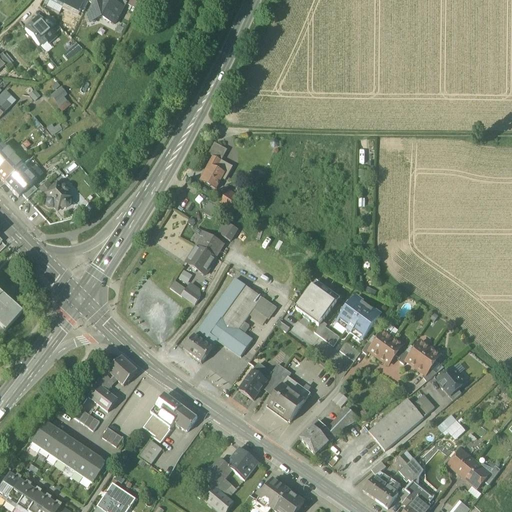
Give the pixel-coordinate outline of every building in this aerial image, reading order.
[(50,0),(49,2),(62,9),(66,0),(50,0)] [(66,0),(62,9),(76,16),(79,11),(84,1),(84,0),(66,0)] [(102,19),(116,26),(126,5),(115,0),(114,4),(105,0),(103,0),(101,4),(96,2),(94,6),(91,13),(92,19),(98,16),(103,18),(102,19)] [(130,0),(127,0),(126,5),(136,10),(139,4),(130,0)] [(89,3),(84,1),(79,11),(83,13),(89,3)] [(40,22),(54,37),(59,33),(45,17),(40,22)] [(37,19),(24,30),(42,51),(55,39),(54,37),(40,22),(37,19)] [(13,68),(3,57),(0,60),(0,62),(4,67),(4,68),(7,72),(13,68)] [(56,83),(51,88),(54,92),(49,97),(57,106),(68,97),(56,83)] [(10,98),(4,92),(0,96),(0,117),(10,107),(6,102),(10,98)] [(61,131),(57,123),(47,130),(51,137),(61,131)] [(225,151),(214,145),(208,156),(213,158),(221,162),(217,170),(221,173),(226,164),(220,161),(225,151)] [(20,146),(13,153),(15,155),(16,155),(19,158),(27,152),(20,146)] [(1,147),(0,147),(0,169),(12,159),(1,147)] [(12,159),(0,169),(0,179),(4,184),(22,169),(17,164),(21,160),(18,159),(15,155),(12,159)] [(221,173),(217,170),(221,162),(213,158),(206,171),(209,173),(203,183),(216,190),(224,174),(221,173)] [(31,186),(35,183),(26,174),(22,169),(4,184),(18,199),(21,196),(31,186)] [(31,170),(26,174),(35,183),(39,179),(31,170)] [(51,189),(46,183),(38,191),(43,197),(51,189)] [(60,189),(56,185),(51,189),(43,197),(47,201),(46,202),(46,206),(48,208),(52,208),(53,207),(57,211),(60,208),(61,210),(65,210),(67,207),(68,204),(66,203),(69,200),(66,196),(67,194),(67,191),(65,188),(61,188),(60,189)] [(31,186),(21,196),(26,201),(36,192),(31,186)] [(236,197),(229,193),(223,204),(229,208),(236,197)] [(238,231),(230,226),(223,238),(231,243),(238,231)] [(215,240),(201,231),(198,236),(203,239),(198,246),(198,247),(205,252),(209,248),(210,248),(215,240)] [(215,240),(210,248),(209,248),(205,252),(216,259),(224,246),(215,240)] [(205,252),(198,247),(187,264),(206,276),(216,259),(205,252)] [(179,279),(187,284),(192,275),(184,270),(179,279)] [(175,282),(185,288),(187,285),(178,279),(182,271),(181,271),(175,282)] [(235,280),(194,337),(204,344),(210,337),(210,336),(222,320),(246,288),(235,280)] [(171,289),(182,298),(187,292),(176,283),(171,289)] [(256,294),(278,307),(284,296),(262,284),(256,294)] [(296,311),(319,327),(322,323),(336,303),(330,298),(332,296),(322,289),(320,291),(313,286),(296,311)] [(187,292),(182,298),(194,307),(203,296),(191,287),(187,292)] [(246,288),(222,320),(238,332),(239,331),(244,324),(254,310),(262,300),(262,299),(246,288)] [(5,301),(0,296),(0,329),(3,333),(4,334),(21,315),(11,306),(13,304),(7,299),(5,301)] [(380,318),(355,299),(337,322),(348,330),(346,332),(351,336),(352,333),(363,341),(380,318)] [(262,300),(254,310),(268,321),(276,310),(262,300)] [(222,320),(210,336),(210,337),(217,342),(241,358),(252,342),(238,332),(222,320)] [(277,328),(286,334),(290,329),(280,323),(277,328)] [(327,326),(322,323),(319,327),(314,334),(319,337),(325,329),(327,326)] [(244,324),(239,331),(244,335),(249,327),(244,324)] [(386,335),(382,336),(380,338),(374,347),(370,352),(372,354),(373,353),(375,355),(374,356),(379,360),(393,340),(393,341),(399,333),(391,327),(390,328),(385,333),(386,335)] [(340,339),(325,329),(319,337),(333,348),(340,339)] [(204,344),(194,337),(184,352),(202,365),(212,350),(204,344)] [(210,337),(204,344),(212,350),(217,342),(210,337)] [(393,340),(379,360),(384,364),(385,362),(387,363),(386,364),(389,366),(396,357),(403,348),(393,341),(393,340)] [(369,343),(362,353),(367,357),(370,352),(374,347),(369,343)] [(430,350),(421,343),(411,357),(407,362),(410,364),(410,363),(412,365),(411,366),(416,370),(430,350)] [(346,344),(340,353),(354,363),(361,354),(346,344)] [(407,351),(403,348),(396,357),(400,361),(406,353),(407,351)] [(430,350),(416,370),(421,373),(422,372),(424,373),(424,374),(426,376),(430,371),(436,362),(438,360),(437,356),(435,354),(430,350)] [(400,361),(399,363),(404,367),(407,362),(411,357),(406,353),(400,361)] [(122,359),(95,385),(97,387),(98,387),(103,391),(111,382),(109,380),(112,377),(124,388),(137,373),(122,359)] [(269,378),(276,383),(285,372),(278,366),(269,378)] [(453,370),(438,383),(445,391),(446,390),(450,396),(449,397),(450,397),(458,391),(463,386),(460,382),(462,380),(463,378),(460,375),(458,375),(457,375),(453,370)] [(430,371),(426,376),(422,379),(427,384),(437,375),(430,371)] [(285,372),(269,394),(274,398),(287,379),(290,375),(285,372)] [(266,382),(253,373),(239,392),(253,402),(262,389),(267,383),(266,382)] [(269,378),(266,382),(267,383),(262,389),(269,394),(276,383),(269,378)] [(310,396),(287,379),(274,398),(267,407),(290,424),(310,396)] [(103,391),(98,387),(97,387),(89,399),(108,414),(117,401),(103,391)] [(458,391),(450,397),(449,397),(448,397),(453,403),(461,395),(458,391)] [(340,393),(332,400),(340,408),(348,401),(340,393)] [(434,410),(424,397),(418,402),(429,415),(434,410)] [(164,403),(144,430),(162,443),(171,431),(169,430),(174,423),(171,421),(181,408),(169,399),(164,403)] [(407,401),(369,434),(385,453),(423,420),(422,420),(423,420),(423,419),(407,401)] [(197,419),(181,408),(171,421),(174,423),(187,433),(197,419)] [(85,413),(80,410),(73,420),(78,423),(85,413)] [(347,410),(327,431),(334,439),(344,428),(358,420),(347,410)] [(90,417),(85,413),(78,423),(83,426),(90,417)] [(90,417),(83,426),(88,430),(95,420),(90,417)] [(446,432),(456,423),(450,417),(438,428),(444,434),(446,432)] [(95,420),(88,430),(93,433),(100,423),(95,420)] [(327,431),(319,422),(299,440),(315,456),(334,439),(327,431)] [(456,423),(446,432),(455,442),(465,433),(456,423)] [(45,425),(31,445),(40,451),(53,431),(45,425)] [(108,430),(102,439),(107,442),(113,433),(108,430)] [(53,431),(40,451),(49,456),(62,436),(53,431)] [(113,433),(107,442),(112,446),(118,436),(113,433)] [(62,436),(49,456),(57,462),(70,442),(62,436)] [(118,436),(112,446),(117,449),(123,439),(118,436)] [(70,442),(57,462),(65,468),(79,448),(70,442)] [(162,450),(150,442),(138,458),(150,467),(162,450)] [(79,448),(65,468),(74,473),(87,453),(79,448)] [(259,464),(239,449),(226,465),(230,469),(245,481),(259,464)] [(474,463),(461,451),(448,467),(461,478),(474,463)] [(87,453),(74,473),(82,479),(96,459),(87,453)] [(397,463),(403,469),(410,463),(404,456),(397,463)] [(96,459),(82,479),(91,485),(104,465),(96,459)] [(220,460),(204,480),(214,488),(221,479),(222,479),(230,469),(226,465),(220,460)] [(419,472),(410,463),(403,469),(399,473),(405,478),(404,479),(405,480),(404,481),(406,484),(408,482),(412,485),(413,484),(415,481),(419,472)] [(480,468),(474,463),(461,478),(477,491),(484,483),(489,477),(488,476),(480,469),(480,468)] [(376,477),(385,469),(381,464),(372,473),(376,477)] [(495,468),(488,476),(489,477),(484,483),(489,487),(500,472),(495,468)] [(8,475),(0,487),(0,498),(5,502),(18,482),(8,475)] [(380,483),(386,487),(390,481),(384,476),(380,483)] [(374,478),(363,493),(376,502),(386,487),(380,483),(374,478)] [(214,488),(204,480),(193,493),(203,501),(204,500),(217,511),(228,511),(233,504),(228,499),(239,488),(235,485),(232,488),(222,479),(221,479),(214,488)] [(257,503),(256,505),(259,507),(259,509),(263,511),(266,511),(270,508),(274,511),(288,493),(288,492),(284,490),(273,481),(257,503)] [(390,481),(386,487),(389,489),(392,486),(394,487),(396,484),(391,481),(390,481)] [(18,482),(5,502),(15,509),(28,489),(18,482)] [(113,485),(97,508),(102,511),(128,511),(136,501),(113,485)] [(398,496),(386,487),(376,502),(388,510),(398,496)] [(28,489),(15,509),(19,511),(27,511),(38,495),(28,489)] [(274,511),(298,511),(304,505),(288,493),(274,511)] [(38,495),(27,511),(41,511),(49,502),(38,495)] [(257,503),(250,497),(243,507),(249,511),(251,511),(256,505),(257,503)] [(428,511),(430,510),(415,499),(404,511),(428,511)] [(56,511),(58,509),(49,502),(41,511),(56,511)]
